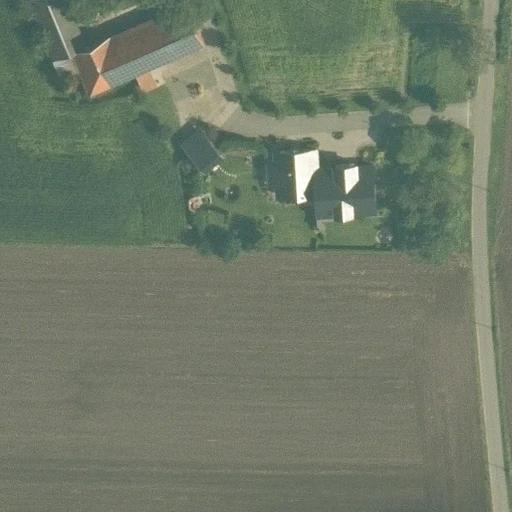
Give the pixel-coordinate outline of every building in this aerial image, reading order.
[(65,0),(28,0),(61,75),(78,68),(71,51),(86,45),(65,0)] [(186,1),(113,34),(130,74),(204,42),(186,1)] [(86,45),(71,51),(78,68),(89,92),(130,74),(113,34),(112,33),(86,45)] [(200,169),(222,155),(202,123),(180,137),(200,169)] [(314,147),(289,149),(291,174),(278,175),(279,193),(316,191),(315,167),(316,167),(314,147)] [(289,149),(276,150),(278,175),(291,174),(289,149)] [(316,167),(315,167),(316,191),(317,211),(375,208),(372,164),(316,167)]
